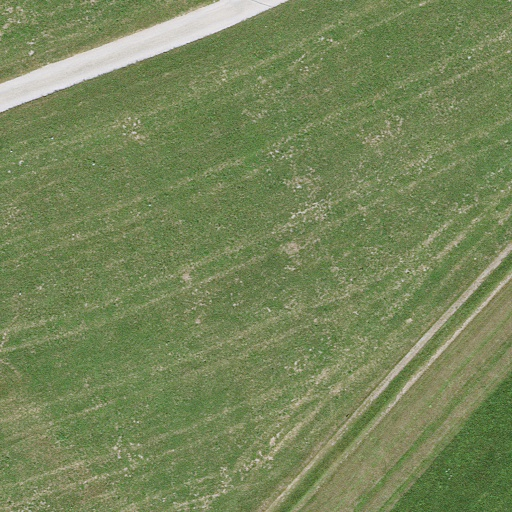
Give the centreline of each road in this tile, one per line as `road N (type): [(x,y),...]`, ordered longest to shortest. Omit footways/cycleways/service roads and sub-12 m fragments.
road 1 (track): [(511,257),(277,511)]
road 2 (unclassified): [(0,99),(254,0)]
